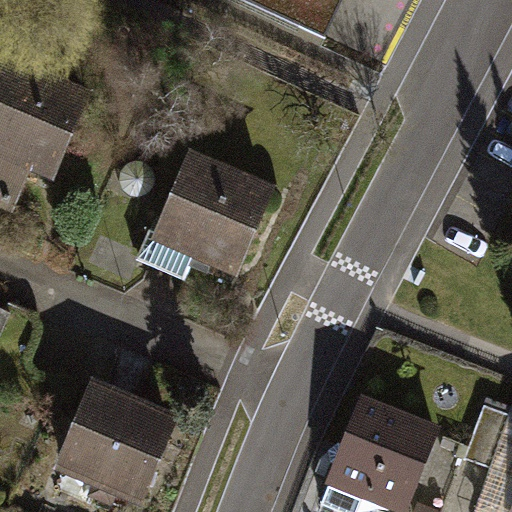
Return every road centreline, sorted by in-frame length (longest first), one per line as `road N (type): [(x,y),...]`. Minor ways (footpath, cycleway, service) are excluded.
road 1 (residential): [(241,511),(275,421),(342,308),(489,0)]
road 2 (unknown): [(275,421),(126,326),(0,270)]
